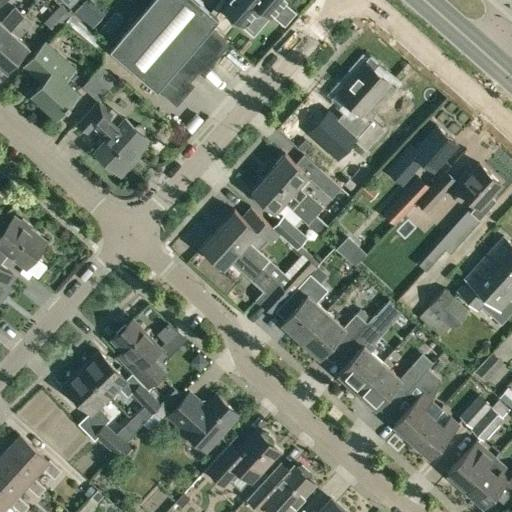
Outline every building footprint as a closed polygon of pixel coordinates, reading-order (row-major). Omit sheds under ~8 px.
[(229,43),(209,26),(217,17),(197,0),(151,0),(111,48),(156,87),(174,67),(189,81),(199,70),(195,66),(201,59),(209,66),(229,43)] [(269,16),(282,0),(246,0),(238,10),(248,18),(258,7),(269,16)] [(64,21),(71,13),(61,4),(44,21),(54,31),(64,21)] [(0,39),(7,32),(23,15),(14,7),(1,21),(0,20),(0,39)] [(71,13),(64,21),(100,52),(108,44),(71,13)] [(31,22),(23,15),(7,32),(0,39),(0,64),(6,70),(28,46),(18,36),(31,22)] [(56,114),(77,90),(64,79),(74,68),(45,42),(25,65),(43,81),(32,93),(56,114)] [(364,110),(389,82),(367,62),(339,93),(350,103),(337,118),(356,135),(372,118),(364,110)] [(111,64),(97,73),(107,89),(121,80),(111,64)] [(95,151),(120,173),(132,161),(130,159),(148,139),(143,134),(144,132),(144,128),(140,124),(136,125),(134,126),(125,118),(119,124),(119,120),(113,115),(109,115),(106,112),(109,109),(98,99),(77,123),(87,132),(93,127),(106,139),(95,151)] [(411,142),(398,158),(386,170),(402,184),(413,171),(424,160),(433,168),(456,142),(436,124),(416,146),(411,142)] [(284,152),(267,171),(315,214),(322,207),(305,192),(306,192),(299,186),(308,176),(305,173),(307,172),(284,152)] [(465,193),(476,203),(470,210),(478,218),(496,199),(490,194),(501,182),(479,163),(466,177),(462,174),(449,189),(460,199),(465,193)] [(319,167),(310,178),(331,196),(340,186),(319,167)] [(447,169),(432,184),(417,200),(426,209),(441,193),(456,178),(447,169)] [(267,171),(251,189),(273,209),(274,208),(277,211),(285,202),(292,208),(293,207),(309,221),(315,214),(267,171)] [(394,224),(430,186),(419,175),(383,212),(394,224)] [(369,201),(377,192),(367,182),(358,190),(369,201)] [(271,227),(272,226),(254,209),(245,219),(234,208),(217,227),(249,256),(261,266),(260,267),(277,283),(278,282),(290,294),(316,266),(307,258),(290,278),(268,258),(267,259),(255,248),(250,243),(260,232),(270,241),(278,233),(271,227)] [(283,214),(272,226),(271,227),(278,233),(296,249),(307,236),(283,214)] [(0,250),(6,256),(7,254),(11,256),(15,250),(30,261),(25,266),(38,276),(47,264),(34,255),(46,240),(29,227),(31,224),(22,217),(20,220),(14,216),(6,226),(0,221),(0,250)] [(249,256),(217,227),(200,246),(223,267),(225,264),(228,267),(235,259),(241,264),(242,263),(254,274),(260,267),(261,266),(249,256)] [(465,278),(455,288),(478,309),(483,303),(501,320),(511,307),(511,300),(510,299),(511,297),(511,243),(503,236),(465,278)] [(6,256),(0,250),(0,296),(1,297),(10,286),(8,284),(15,274),(0,263),(6,256)] [(210,260),(201,252),(192,263),(201,271),(210,260)] [(326,265),(337,271),(345,258),(333,252),(326,265)] [(290,294),(289,295),(298,302),(281,321),(301,340),(328,311),(316,301),(326,290),(325,287),(317,279),(323,272),(316,266),(290,294)] [(278,282),(277,283),(260,301),(272,313),(289,295),(290,294),(278,282)] [(428,306),(450,326),(453,328),(469,310),(444,287),(428,306)] [(328,311),(301,340),(319,356),(336,338),(345,346),(348,342),(348,343),(355,336),(366,322),(356,312),(343,326),(328,311)] [(355,336),(348,343),(357,351),(336,372),(356,390),(382,361),(370,350),(377,343),(371,338),(385,323),(375,313),(368,320),(366,322),(355,336)] [(129,365),(134,370),(148,385),(163,371),(149,356),(159,347),(132,318),(111,337),(133,360),(129,365)] [(99,350),(80,367),(108,395),(119,386),(127,395),(130,392),(142,404),(131,415),(114,397),(112,399),(139,426),(161,403),(146,387),(148,385),(134,370),(125,378),(99,350)] [(399,377),(382,361),(356,390),(375,408),(392,389),(401,398),(403,395),(404,395),(422,375),(421,374),(428,367),(417,358),(411,365),(399,377)] [(108,395),(80,367),(64,383),(91,412),(108,395)] [(422,375),(404,395),(411,402),(393,423),(411,439),(432,416),(423,407),(431,398),(424,392),(436,379),(426,370),(422,375)] [(160,401),(169,409),(182,393),(173,386),(160,401)] [(206,449),(238,414),(215,393),(204,405),(189,391),(168,415),(206,449)] [(471,427),(491,405),(478,394),(459,415),(471,427)] [(491,405),(471,427),(470,428),(483,439),(503,417),(491,405)] [(442,425),(432,416),(411,439),(429,455),(458,424),(450,416),(442,425)] [(100,421),(92,430),(115,452),(124,443),(114,434),(100,421)] [(251,480),(278,450),(256,430),(237,450),(229,442),(206,467),(225,485),(239,469),(251,480)] [(20,434),(3,452),(32,478),(33,476),(42,467),(54,477),(61,469),(49,458),(48,459),(20,434)] [(467,489),(488,466),(487,465),(495,457),(476,440),(447,472),(467,489)] [(3,452),(0,455),(0,482),(16,496),(17,494),(26,484),(37,495),(45,487),(33,476),(32,478),(3,452)] [(302,464),(296,466),(293,464),(276,482),(268,474),(247,497),(261,510),(271,498),(286,511),(287,511),(314,482),(309,478),(311,473),(302,464)] [(488,466),(467,489),(484,505),(493,494),(503,502),(511,491),(511,490),(511,491),(511,490),(511,472),(504,465),(496,474),(488,466)] [(16,496),(0,482),(0,511),(10,502),(20,511),(21,511),(29,504),(17,494),(16,496)] [(186,507),(193,500),(184,492),(177,499),(186,507)] [(346,511),(331,498),(318,511),(346,511)]
